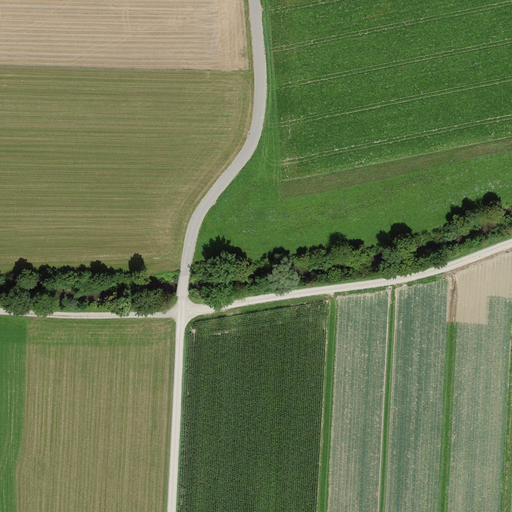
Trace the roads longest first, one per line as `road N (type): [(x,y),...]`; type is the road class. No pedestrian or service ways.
road 1 (track): [(511,242),(415,277),(182,312)]
road 2 (unclassified): [(182,312),(198,214),(253,146),(263,100),(255,0)]
road 3 (track): [(172,511),(182,312)]
road 4 (track): [(0,312),(182,312)]
